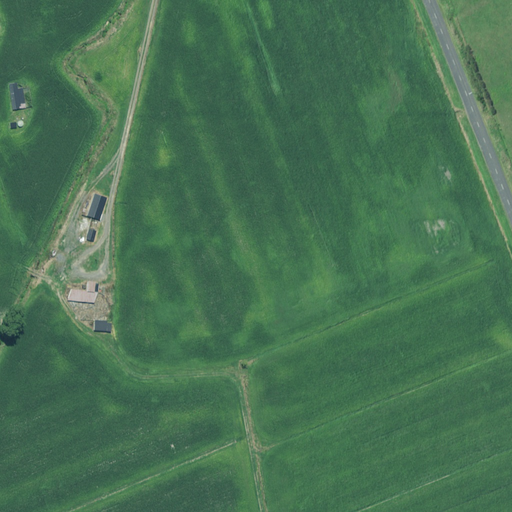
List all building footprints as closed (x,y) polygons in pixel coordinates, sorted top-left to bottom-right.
[(18,89),(18,83),(10,84),(14,110),(26,108),(24,88),(18,89)] [(108,198),(95,194),(88,216),(100,220),(108,198)] [(98,231),(89,228),(85,239),(94,242),(98,231)] [(99,283),(89,282),(88,291),(71,289),(70,300),(96,303),(97,292),(99,292),(99,283)] [(112,321),(96,320),(95,330),(112,332),(112,321)]
